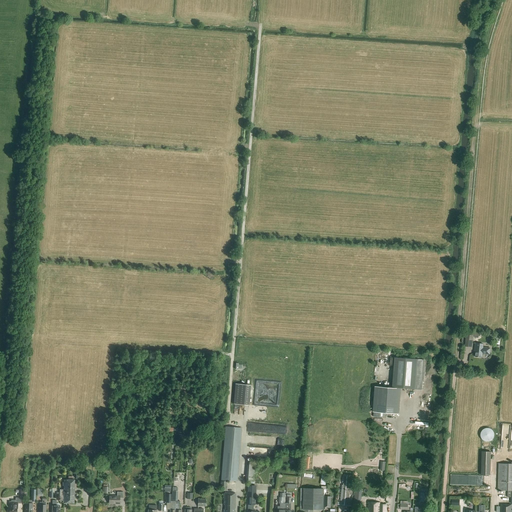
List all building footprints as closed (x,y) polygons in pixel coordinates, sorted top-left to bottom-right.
[(465,347),(472,348),(473,335),(474,330),(464,330),(464,336),(466,336),(465,347)] [(475,343),(475,352),(474,353),(475,354),(475,357),(482,357),(482,354),(490,355),(491,348),(483,347),(484,344),(475,343)] [(422,390),(424,360),(395,358),(393,388),(401,388),(422,390)] [(233,404),(249,406),(250,385),(235,384),(233,404)] [(393,388),(375,386),(373,412),(374,412),(373,417),(385,418),(386,413),(399,414),(401,388),(393,388)] [(250,406),(250,419),(262,419),(262,406),(250,406)] [(503,423),(502,434),(510,434),(510,423),(503,423)] [(241,428),(226,427),(221,480),(237,482),(241,428)] [(487,442),(488,442),(489,442),(490,442),(491,441),(492,441),(492,440),(493,440),(493,439),(494,438),(494,437),(494,436),(494,435),(494,434),(494,433),(494,432),(493,431),(492,430),(491,429),(490,429),(489,429),(489,428),(488,428),(487,428),(486,428),(485,429),(484,429),(483,430),(482,430),(482,431),(482,432),(481,432),(481,433),(481,434),(481,435),(481,436),(481,437),(481,438),(482,439),(482,440),(483,441),(484,441),(485,442),(486,442),(487,442)] [(482,452),(481,475),(490,475),(491,452),(482,452)] [(247,461),(247,480),(254,481),(255,461),(247,461)] [(511,464),(499,464),(498,491),(508,491),(508,497),(511,497),(511,504),(511,503),(511,464)] [(354,480),(354,476),(340,475),(337,505),(351,506),(354,480)] [(64,503),(74,503),(74,480),(64,480),(64,483),(63,483),(63,486),(64,486),(64,490),(60,490),(59,501),(64,501),(64,503)] [(248,504),(248,511),(247,511),(258,511),(259,511),(253,511),(253,505),(254,505),(254,503),(257,503),(257,499),(254,499),(254,498),(255,498),(255,495),(254,495),(255,486),(248,486),(247,504),(248,504)] [(308,511),(309,510),(323,510),(324,489),(301,488),(300,506),(301,506),(301,509),(300,509),(300,511),(308,511)] [(35,502),(36,490),(32,490),(31,501),(29,501),(29,503),(26,503),(25,508),(25,510),(25,511),(32,511),(33,502),(35,502)] [(120,504),(120,498),(123,498),(123,492),(117,492),(117,497),(109,496),(109,504),(116,504),(120,504)] [(234,511),(235,493),(224,493),(223,511),(234,511)] [(285,511),(285,508),(286,503),(285,503),(285,494),(280,493),(280,498),(279,498),(279,504),(280,504),(280,507),(277,506),(277,510),(279,510),(278,511),(285,511)] [(174,511),(175,502),(171,501),(171,494),(167,494),(166,503),(171,503),(170,510),(170,511),(174,511)] [(10,509),(9,510),(8,510),(8,511),(16,511),(17,509),(18,509),(18,504),(21,504),(22,498),(16,498),(15,500),(11,500),(11,502),(9,502),(9,508),(10,509)] [(485,511),(485,506),(482,506),(482,500),(477,500),(476,511),(485,511)] [(401,504),(401,510),(405,510),(404,511),(403,511),(410,511),(411,511),(407,511),(407,510),(408,504),(408,501),(401,501),(401,504)] [(386,511),(387,503),(368,502),(367,511),(386,511)]
